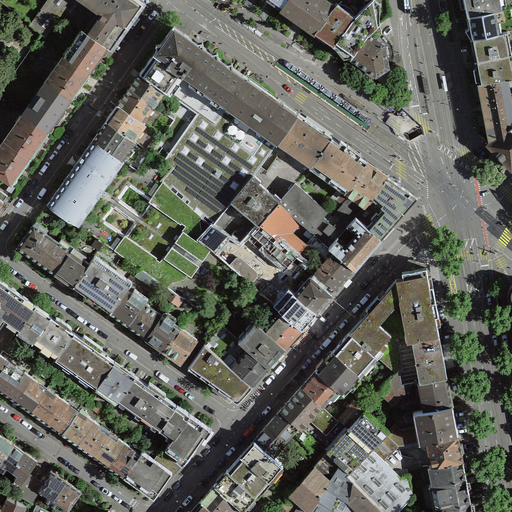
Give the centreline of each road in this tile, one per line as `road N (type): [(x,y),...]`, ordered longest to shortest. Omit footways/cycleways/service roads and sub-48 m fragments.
road 1 (secondary): [(185,0),(207,26),(449,208)]
road 2 (primary): [(449,208),(501,511)]
road 3 (residential): [(240,426),(404,240),(449,208)]
road 4 (residential): [(0,254),(240,426)]
road 5 (residential): [(169,0),(0,238)]
road 6 (secondary): [(429,146),(320,70),(198,0)]
road 7 (primary): [(474,191),(431,0)]
road 8 (residential): [(0,411),(140,511)]
road 9 (primary): [(405,0),(429,146)]
road 10 (primary): [(511,415),(487,278)]
